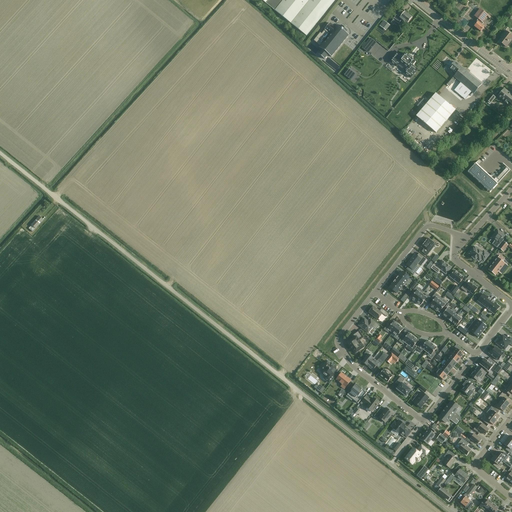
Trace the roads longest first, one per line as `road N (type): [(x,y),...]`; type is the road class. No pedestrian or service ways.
road 1 (unclassified): [(390,464),(0,152)]
road 2 (residential): [(423,421),(355,369),(338,345),(374,292)]
road 3 (residential): [(464,239),(456,259),(510,307),(476,354)]
road 4 (residential): [(374,292),(428,226),(464,239)]
road 5 (tertiary): [(415,0),(511,75)]
